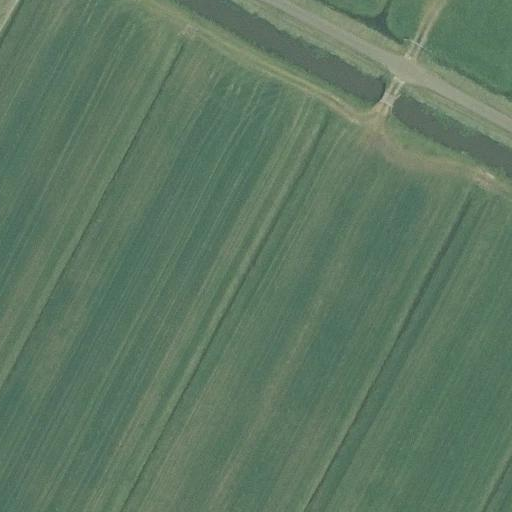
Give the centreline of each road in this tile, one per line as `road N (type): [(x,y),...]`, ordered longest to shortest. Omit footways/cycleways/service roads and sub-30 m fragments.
road 1 (track): [(216,511),(289,331),(366,178),(376,119),(405,70)]
road 2 (unclassified): [(511,127),(270,0)]
